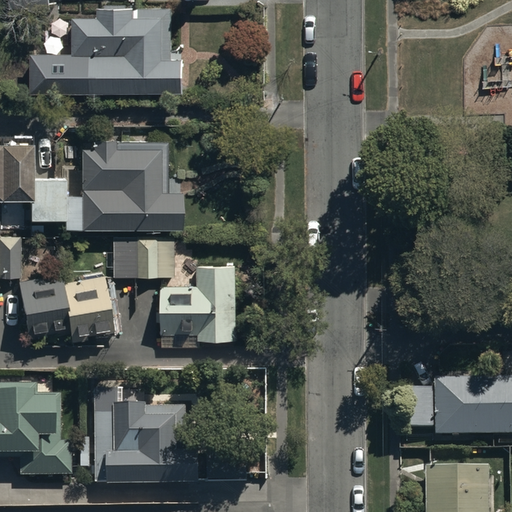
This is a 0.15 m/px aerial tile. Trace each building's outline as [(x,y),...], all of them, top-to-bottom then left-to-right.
[(170,4),(130,3),(130,1),(98,1),(98,11),(72,11),(71,48),(29,47),(28,85),(179,88),(180,52),(169,52),(170,4)] [(30,195),(27,195),(27,215),(62,215),(62,226),(180,225),(180,181),(165,181),(165,140),(114,141),(114,134),(92,134),(93,146),(80,146),(80,193),(63,193),(62,174),(30,174),(30,195)] [(30,195),(30,174),(30,138),(0,137),(0,195),(27,195),(30,195)] [(19,233),(0,233),(0,274),(18,275),(19,233)] [(173,233),(112,233),(113,275),(173,273),(173,233)] [(161,282),(161,343),(199,343),(199,337),(235,337),(235,261),(196,261),(196,282),(161,282)] [(67,320),(62,278),(60,269),(17,277),(27,329),(67,320)] [(62,278),(67,320),(70,334),(112,326),(102,271),(62,278)] [(511,374),(434,375),(434,385),(408,385),(408,422),(435,422),(435,429),(511,428),(511,374)] [(0,447),(19,447),(19,471),(70,471),(70,437),(59,437),(60,390),(36,390),(36,382),(0,381),(0,447)] [(93,410),(94,480),(198,479),(197,446),(175,446),(174,411),(144,411),(144,399),(113,399),(113,410),(93,410)] [(488,511),(489,462),(425,461),(424,511),(488,511)]
